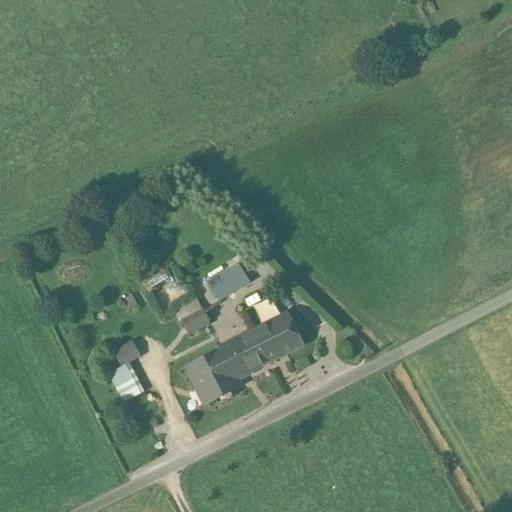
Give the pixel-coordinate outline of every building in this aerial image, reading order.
[(238,266),(208,283),(219,303),(249,283),(238,266)] [(202,310),(181,321),(188,336),(210,324),(202,310)] [(221,352),(225,360),(250,347),(260,366),(301,344),(287,316),(220,350),(221,352)] [(119,361),(137,361),(137,346),(119,346),(119,361)] [(221,352),(186,369),(205,406),(241,388),(236,378),(260,366),(250,347),(225,360),(221,352)] [(132,363),(110,374),(125,403),(146,393),(132,363)]
